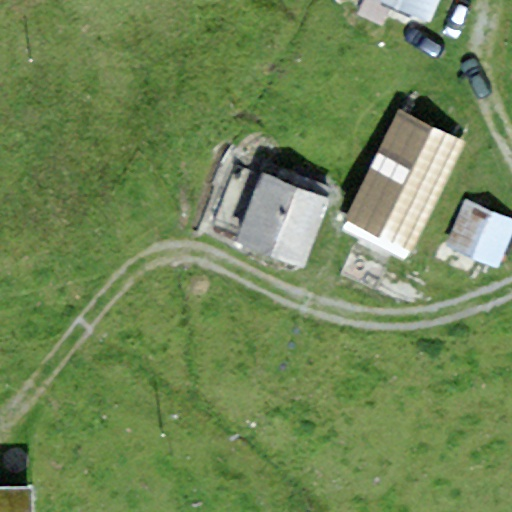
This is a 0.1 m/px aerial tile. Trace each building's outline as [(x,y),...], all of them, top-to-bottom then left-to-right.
[(366,0),(432,28),(443,0),(366,0)] [(466,142),(398,111),(344,231),(411,262),(466,142)] [(331,201),(264,174),(236,242),(303,270),(331,201)] [(511,235),(511,217),(467,201),(449,248),(500,267),(511,235)] [(33,511),(33,485),(0,485),(0,511),(33,511)]
